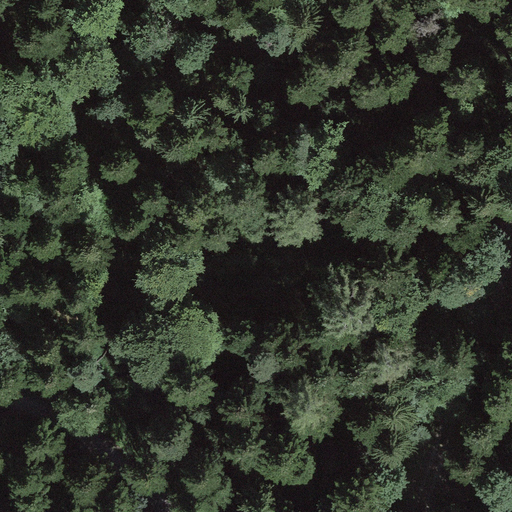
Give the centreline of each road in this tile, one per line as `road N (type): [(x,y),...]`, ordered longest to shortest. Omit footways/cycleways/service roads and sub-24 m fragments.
road 1 (track): [(405,511),(455,432),(472,290),(511,203)]
road 2 (track): [(0,412),(104,449),(166,511)]
